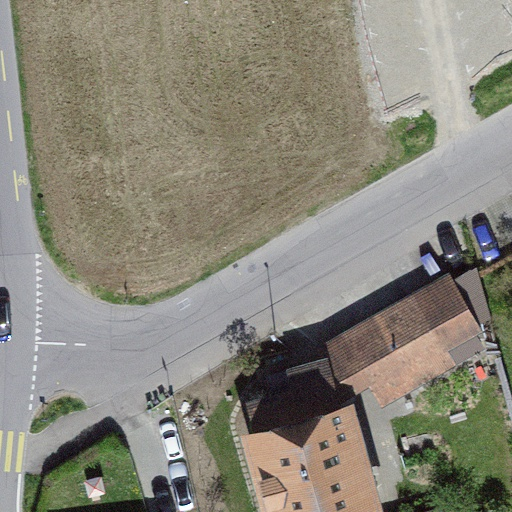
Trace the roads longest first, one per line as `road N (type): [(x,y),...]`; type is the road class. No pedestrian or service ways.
road 1 (residential): [(20,351),(160,356),(511,152)]
road 2 (residential): [(20,351),(0,176)]
road 3 (residential): [(0,511),(20,351)]
